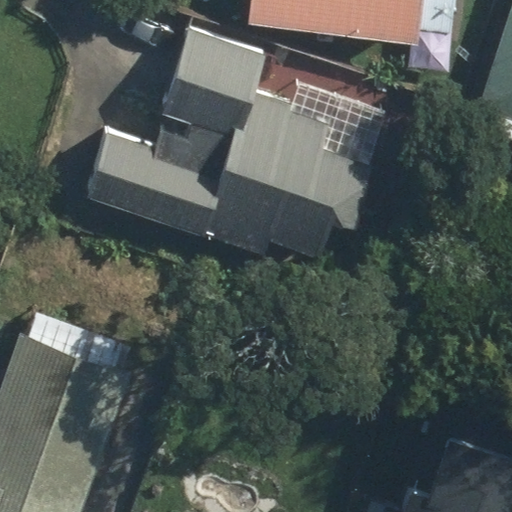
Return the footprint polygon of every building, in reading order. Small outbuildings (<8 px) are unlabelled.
[(247,0),(246,16),(423,31),(423,24),(452,27),(454,0),(247,0)] [(511,0),(508,0),(475,88),(504,99),(493,127),(511,134),(511,0)] [(268,45),(190,20),(176,65),(253,90),(268,45)] [(221,176),(354,219),(375,152),(322,135),(329,112),(258,89),(249,118),(238,114),(223,160),(110,123),(89,188),(205,225),(221,176)] [(0,382),(0,511),(80,511),(129,363),(18,327),(0,382)] [(511,442),(500,438),(508,414),(438,389),(394,511),(507,511),(511,499),(511,442)]
